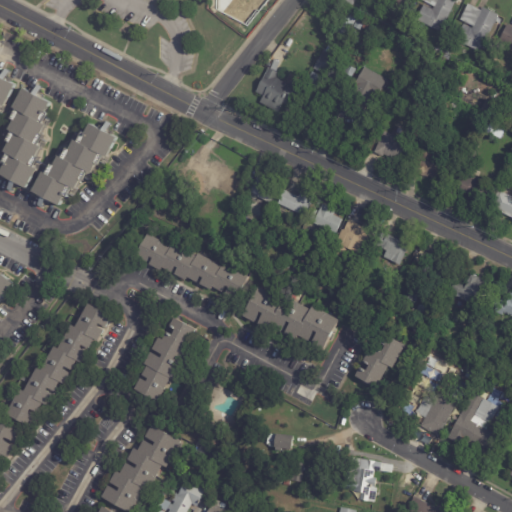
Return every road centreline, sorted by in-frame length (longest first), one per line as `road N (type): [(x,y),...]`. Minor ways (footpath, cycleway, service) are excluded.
road 1 (residential): [(511,257),(0,6)]
road 2 (residential): [(511,507),(385,437),(364,417)]
road 3 (residential): [(291,0),(203,111)]
